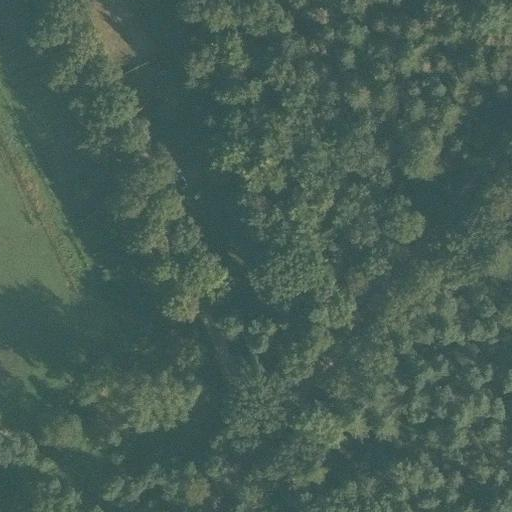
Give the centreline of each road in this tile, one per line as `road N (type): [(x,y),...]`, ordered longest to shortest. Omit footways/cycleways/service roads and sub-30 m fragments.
road 1 (unknown): [(48,0),(259,444)]
road 2 (track): [(204,511),(511,152)]
